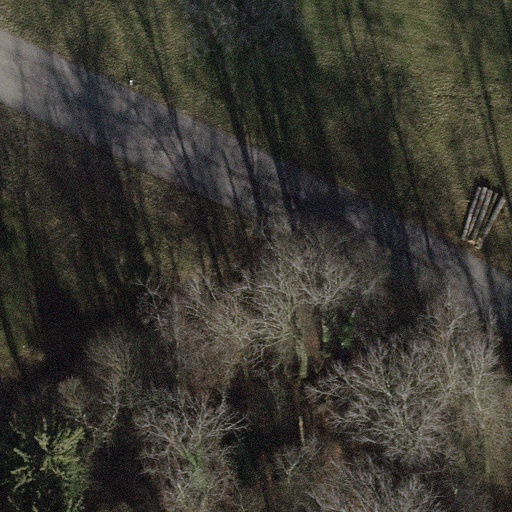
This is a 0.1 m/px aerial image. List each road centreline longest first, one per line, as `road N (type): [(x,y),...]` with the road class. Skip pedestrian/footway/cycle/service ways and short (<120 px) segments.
road 1 (tertiary): [(511,302),(0,65)]
road 2 (track): [(288,200),(0,409)]
